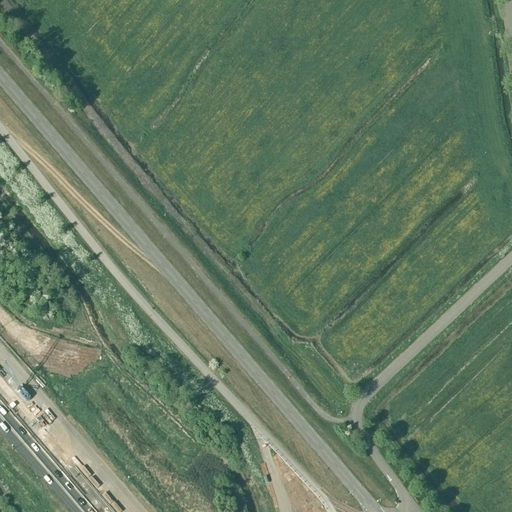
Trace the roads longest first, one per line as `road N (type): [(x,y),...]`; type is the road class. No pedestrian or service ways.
road 1 (tertiary): [(375,511),(0,76)]
road 2 (unclassified): [(285,511),(258,427),(115,274),(0,128)]
road 3 (unclassified): [(408,511),(413,508),(357,425),(360,403),(511,258)]
road 4 (motorway): [(129,511),(0,363)]
road 5 (motorway): [(0,400),(97,511)]
